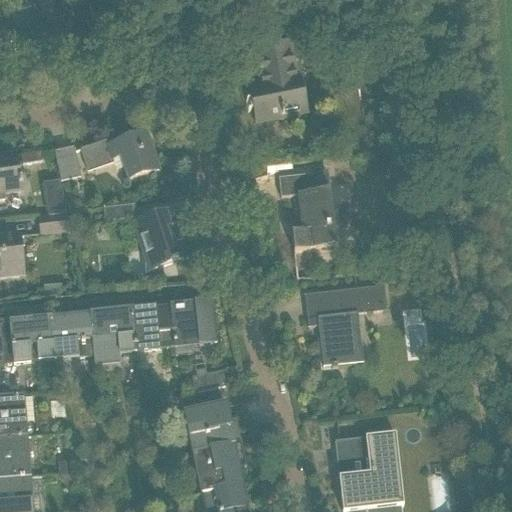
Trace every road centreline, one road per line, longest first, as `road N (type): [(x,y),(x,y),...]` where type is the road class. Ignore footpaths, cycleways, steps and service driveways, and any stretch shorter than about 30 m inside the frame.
road 1 (track): [(499,473),(445,236),(419,0)]
road 2 (unclassified): [(328,511),(303,389),(243,280),(212,127),(192,103)]
road 3 (unclassified): [(0,113),(176,94),(192,103)]
